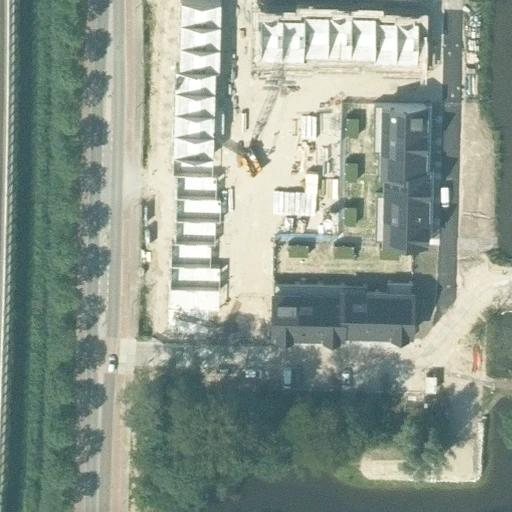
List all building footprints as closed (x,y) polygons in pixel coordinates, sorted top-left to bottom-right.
[(179,0),(179,20),(221,21),(221,0),(179,0)] [(302,10),(302,14),(303,14),(302,57),(304,57),(325,57),(326,57),(327,11),(302,10)] [(325,57),(325,62),(350,63),(350,53),(349,53),(350,11),(327,11),(326,57),(325,57)] [(350,11),(349,53),(350,53),(372,54),(373,54),(374,16),(375,16),(375,12),(350,11)] [(241,12),(241,21),(253,22),(253,12),(241,12)] [(259,13),(258,60),(279,60),(281,60),(282,13),(259,13)] [(279,60),(279,65),(303,65),(304,57),(302,57),(303,14),(302,14),(282,13),(281,60),(279,60)] [(372,54),(372,58),(394,58),(395,58),(396,16),(375,16),(374,16),(373,54),(372,54)] [(394,58),(393,68),(417,68),(418,17),(396,16),(395,58),(394,58)] [(179,20),(178,43),(220,44),(221,21),(179,20)] [(241,21),(240,31),(252,32),(253,22),(241,21)] [(178,64),(178,65),(216,66),(215,67),(220,68),(220,44),(178,43),(178,64)] [(240,58),(239,68),(252,68),(252,58),(240,58)] [(174,64),(173,87),(215,88),(215,67),(216,66),(178,65),(178,64),(174,64)] [(239,68),(239,77),(251,78),(252,68),(239,68)] [(270,81),(270,93),(280,93),(280,81),(270,81)] [(280,81),(280,93),(290,93),(290,81),(280,81)] [(316,82),(316,94),(325,95),(326,82),(316,82)] [(326,82),(325,95),(335,95),(335,83),(326,82)] [(362,95),(372,96),(372,95),(372,84),(363,83),(362,95)] [(372,95),(372,96),(382,96),(382,95),(382,84),(372,84),(372,95)] [(394,84),(394,96),(404,96),(404,84),(394,84)] [(173,87),(173,108),(214,110),(215,108),(215,88),(173,87)] [(239,100),(238,110),(250,110),(251,101),(239,100)] [(373,102),(373,126),(424,127),(425,103),(373,102)] [(173,108),(172,130),(214,131),(214,132),(224,132),(224,109),(215,108),(214,110),(173,108)] [(238,110),(238,120),(250,120),(250,110),(238,110)] [(346,125),(358,125),(358,116),(346,116),(346,125)] [(358,125),(346,125),(345,135),(357,135),(358,125)] [(373,126),(372,150),(377,150),(377,149),(424,150),(424,127),(373,126)] [(172,130),(172,152),(213,153),(214,132),(214,131),(172,130)] [(238,144),(237,153),(249,154),(250,144),(238,144)] [(377,150),(376,171),(385,172),(385,170),(423,171),(423,170),(424,150),(377,149),(377,150)] [(172,152),(171,174),(175,174),(175,173),(213,174),(213,173),(213,153),(172,152)] [(237,163),(249,163),(249,154),(237,153),(237,163)] [(344,170),(356,170),(357,160),(345,160),(344,170)] [(356,180),(356,170),(344,170),(344,179),(356,180)] [(385,192),(385,193),(426,194),(427,170),(423,170),(423,171),(385,170),(385,172),(385,192)] [(175,174),(175,196),(216,197),(216,196),(217,173),(213,173),(213,174),(175,173),(175,174)] [(236,197),(236,198),(248,198),(248,197),(249,188),(237,188),(236,197)] [(375,192),(374,215),(426,216),(426,194),(385,193),(385,192),(375,192)] [(175,196),(174,219),(216,220),(216,221),(221,221),(221,196),(216,196),(216,197),(175,196)] [(236,207),(236,208),(248,208),(248,207),(248,198),(236,198),(236,207)] [(343,214),(355,214),(356,204),(344,204),(343,214)] [(355,214),(343,214),(343,224),(355,224),(355,214)] [(374,215),(374,238),(425,240),(426,216),(374,215)] [(173,241),(173,242),(211,243),(211,244),(215,244),(216,221),(216,220),(174,219),(173,241)] [(235,243),(247,244),(247,243),(247,234),(235,234),(235,243)] [(169,241),(169,264),(211,265),(211,264),(211,244),(211,243),(173,242),(173,241),(169,241)] [(288,254),(298,255),(298,243),(288,242),(288,254)] [(235,252),(235,253),(247,253),(247,244),(235,243),(235,252)] [(308,243),(298,243),(298,255),(307,255),(308,243)] [(333,255),(343,256),(343,244),(334,244),(333,255)] [(353,244),(343,244),(343,256),(353,256),(353,244)] [(379,257),(389,257),(389,245),(379,245),(379,257)] [(399,245),(389,245),(389,257),(398,257),(399,245)] [(211,265),(169,264),(168,287),(220,289),(220,265),(211,264),(211,265)] [(234,288),(234,289),(246,289),(246,279),(234,279),(234,288)] [(387,280),(387,289),(388,289),(387,331),(411,332),(412,280),(387,280)] [(273,281),(272,332),(296,333),(297,281),(273,281)] [(297,281),(296,333),(318,333),(320,282),(297,281)] [(320,282),(318,333),(342,334),(342,330),(341,330),(342,283),(343,283),(344,283),(320,282)] [(342,283),(341,330),(342,330),(364,331),(365,289),(366,289),(366,284),(343,283),(342,283)] [(220,289),(168,287),(168,310),(210,311),(210,312),(219,312),(220,289)] [(234,298),(234,299),(246,299),(246,298),(246,289),(234,289),(234,298)] [(365,289),(364,331),(387,331),(388,289),(387,289),(366,289),(365,289)] [(210,311),(168,310),(167,334),(209,335),(210,312),(210,311)] [(234,312),(233,322),(245,322),(246,312),(234,312)] [(425,375),(425,390),(434,390),(435,375),(425,375)]
